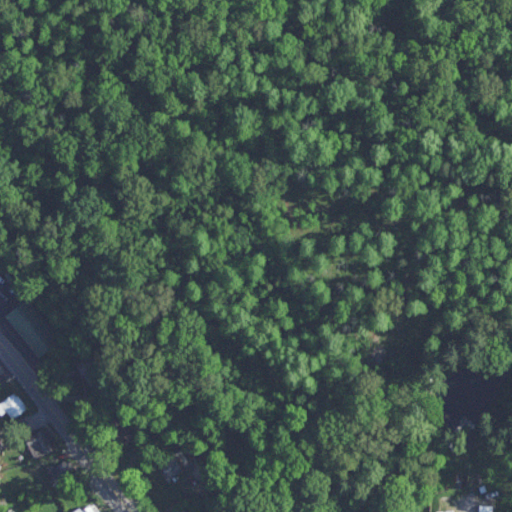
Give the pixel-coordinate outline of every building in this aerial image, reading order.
[(27,297),(6,312),(37,357),(58,342),(27,297)] [(72,356),(97,345),(109,372),(84,383),(72,356)] [(0,406),(11,421),(29,408),(17,392),(0,404),(0,406)] [(94,432),(121,417),(133,438),(105,453),(94,432)] [(36,458),(52,450),(44,434),(28,442),(36,458)] [(175,478),(194,463),(183,448),(163,464),(175,478)] [(45,467),(58,489),(74,480),(62,458),(45,467)] [(74,511),(94,511),(89,503),(74,511)]
